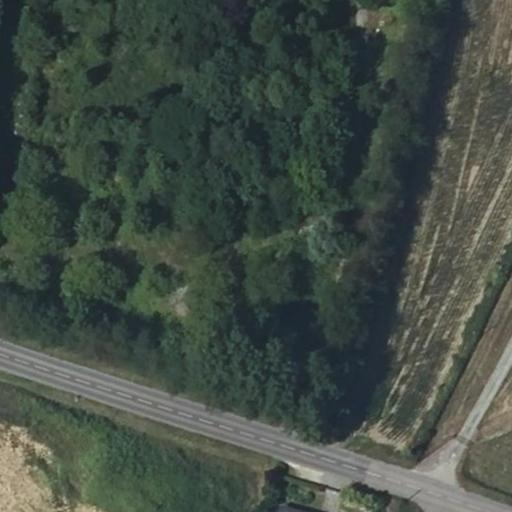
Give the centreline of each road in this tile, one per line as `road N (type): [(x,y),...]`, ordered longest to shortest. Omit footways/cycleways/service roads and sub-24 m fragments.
road 1 (tertiary): [(0,348),(510,511)]
road 2 (track): [(407,0),(321,344),(285,443)]
